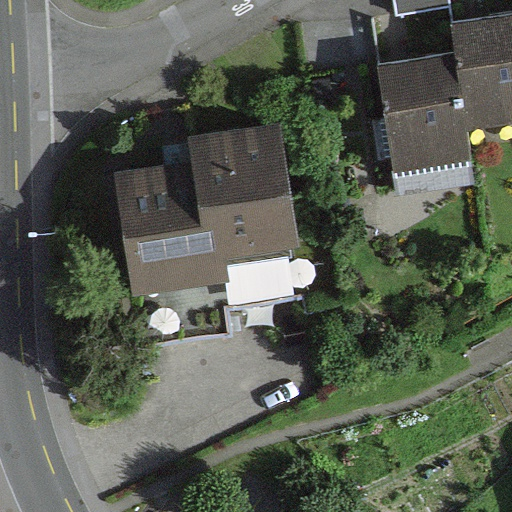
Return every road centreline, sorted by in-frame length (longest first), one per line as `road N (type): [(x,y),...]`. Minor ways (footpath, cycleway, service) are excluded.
road 1 (tertiary): [(55,511),(29,460),(10,380),(0,205)]
road 2 (residential): [(0,75),(126,54),(222,0)]
